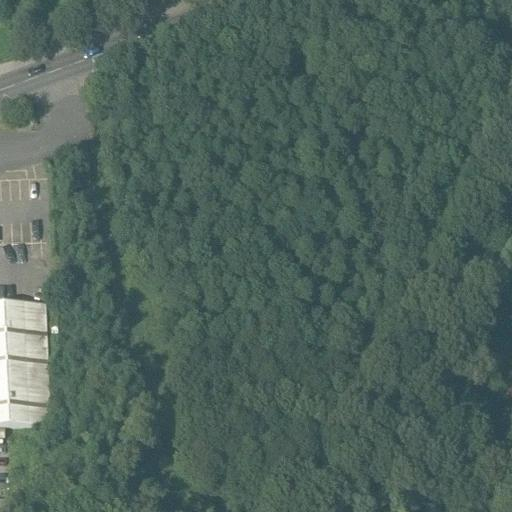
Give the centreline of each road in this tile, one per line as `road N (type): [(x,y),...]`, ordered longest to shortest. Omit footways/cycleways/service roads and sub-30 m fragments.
road 1 (secondary): [(0,93),(265,0)]
road 2 (track): [(511,329),(422,511)]
